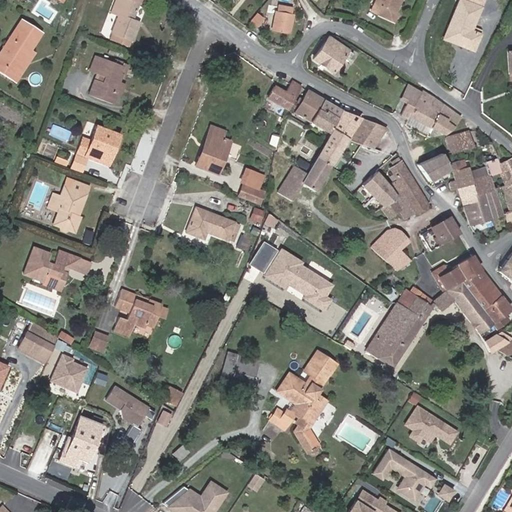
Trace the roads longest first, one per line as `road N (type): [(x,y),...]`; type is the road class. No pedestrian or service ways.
road 1 (residential): [(485,256),(416,172),(391,121),(286,68)]
road 2 (unknown): [(126,511),(243,298)]
road 3 (residential): [(210,24),(136,212)]
road 4 (residential): [(406,65),(329,22),(286,68)]
road 5 (residential): [(511,143),(406,65)]
